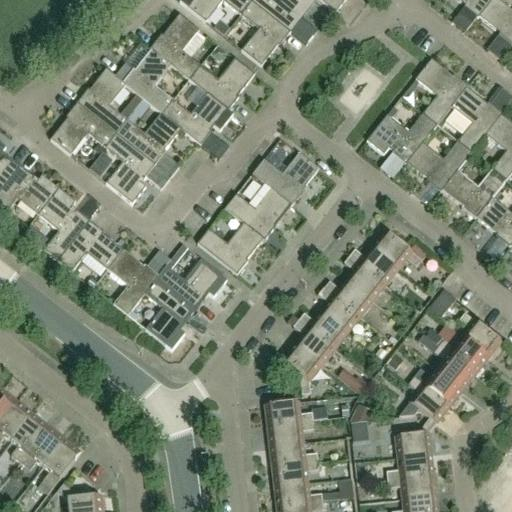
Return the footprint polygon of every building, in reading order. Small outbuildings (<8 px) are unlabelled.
[(250,5),(244,0),(192,0),(185,10),(205,26),(222,4),(240,19),(250,5)] [(299,21),(315,0),(314,0),(253,0),(250,5),(290,36),(300,22),(299,21)] [(314,0),(315,0),(335,16),(346,2),(345,1),(345,0),(314,0)] [(478,20),(493,0),(494,0),(453,0),(464,9),(463,10),(477,22),(479,20),(478,20)] [(511,14),(494,0),(493,0),(478,20),(479,20),(499,36),(498,38),(511,49),(511,48),(511,14)] [(279,49),(290,36),(250,5),(240,19),(257,33),(241,54),(260,70),(277,48),(279,49)] [(170,69),(188,83),(199,69),(188,60),(203,42),(196,37),(198,34),(178,18),(161,39),(160,38),(149,52),(150,53),(151,53),(171,69),(170,69)] [(216,50),(210,59),(215,63),(220,62),(225,56),(216,50)] [(171,69),(151,53),(150,53),(134,74),(133,73),(132,74),(122,86),(122,87),(125,89),(136,99),(142,103),(150,109),(160,118),(160,117),(161,118),(172,104),(154,90),(169,71),(170,69),(171,69)] [(237,99),(254,77),(234,62),(217,83),(199,69),(188,83),(206,97),(226,113),(225,113),(227,114),(228,113),(238,100),(237,99)] [(450,111),(466,91),(467,90),(453,79),(452,80),(431,63),(415,83),(436,100),(422,117),(436,129),(450,111)] [(120,73),(114,80),(122,86),(132,74),(124,67),(120,73)] [(109,110),(125,89),(122,87),(122,86),(114,80),(105,73),(88,94),(87,93),(76,107),(115,138),(126,124),(109,110)] [(484,138),(500,118),(501,119),(502,117),(488,106),(487,107),(466,91),(450,111),(471,127),(456,145),(471,156),(485,139),(484,138)] [(227,114),(225,113),(226,113),(206,97),(190,118),(172,104),(161,118),(180,133),(199,149),(211,135),(209,134),(213,129),(219,134),(232,117),(228,113),(227,114)] [(142,103),(136,99),(121,118),(127,123),(132,116),(142,103)] [(115,138),(76,107),(65,120),(67,121),(50,143),(70,159),(86,137),(98,147),(104,151),(115,138)] [(127,123),(132,128),(138,121),(132,116),(127,123)] [(126,124),(115,138),(170,181),(179,170),(163,157),(165,155),(164,154),(180,133),(161,118),(160,117),(160,118),(144,138),(126,124)] [(406,166),(422,146),(422,147),(436,129),(422,117),(408,135),(387,118),(371,138),(392,155),(391,157),(405,168),(406,167),(406,166)] [(511,127),(501,119),(500,118),(484,138),(485,139),(505,155),(491,172),(505,184),(511,175),(511,127)] [(170,181),(115,138),(104,151),(122,165),(105,187),(125,203),(142,181),(143,182),(145,180),(161,192),(170,181)] [(441,194),(456,174),(457,174),(471,156),(456,145),(442,163),(422,147),(422,146),(406,166),(406,167),(427,183),(426,184),(440,195),(441,194)] [(98,147),(93,153),(99,158),(104,151),(98,147)] [(0,194),(19,170),(6,159),(5,160),(0,156),(0,194)] [(98,180),(110,164),(101,157),(88,172),(98,180)] [(301,194),(318,172),(298,157),(281,178),(263,163),(251,178),(263,187),(269,192),(270,192),(290,208),(289,208),(291,209),(302,195),(301,194)] [(58,192),(41,179),(36,185),(32,182),(33,180),(19,170),(0,194),(0,218),(2,220),(16,202),(37,218),(58,192)] [(475,221),(491,201),(491,202),(505,184),(491,172),(477,190),(457,174),(456,174),(441,194),(462,210),(460,212),(475,223),(476,222),(475,221)] [(242,227),(242,226),(262,242),(262,243),(263,244),(275,230),(273,229),(289,208),(290,208),(270,192),(269,192),(263,187),(247,208),(235,198),(224,212),(242,227)] [(58,192),(37,218),(58,235),(43,253),(57,264),(89,225),(75,214),(74,215),(69,212),(75,205),(58,192)] [(510,249),(511,245),(511,217),(511,218),(491,202),(491,201),(475,221),(476,222),(496,238),(495,239),(509,250),(510,249)] [(122,253),(101,237),(102,235),(89,225),(57,264),(71,275),(85,257),(106,273),(122,253)] [(20,227),(16,231),(22,237),(28,230),(24,226),(20,227)] [(246,263),(262,243),(262,242),(242,226),(242,227),(226,247),(208,233),(196,247),(236,278),(247,264),(246,263)] [(46,243),(28,230),(22,237),(31,243),(34,245),(40,250),(46,243)] [(421,264),(384,235),(371,251),(398,272),(405,263),(415,271),(421,264)] [(203,300),(220,279),(200,263),(183,284),(170,274),(187,252),(182,248),(157,279),(158,279),(154,284),(193,315),(204,301),(203,300)] [(398,272),(371,251),(364,261),(354,253),(349,260),(385,289),(398,272)] [(143,298),(154,284),(158,279),(157,279),(144,269),(143,270),(122,253),(106,273),(127,290),(113,308),(127,319),(144,298),(143,298)] [(385,289),(349,260),(343,267),(353,274),(346,283),(372,305),(385,289)] [(372,305),(346,283),(338,293),(329,285),(323,292),(360,321),(372,305)] [(183,328),(193,315),(154,284),(143,298),(144,298),(161,312),(144,333),(164,349),(181,327),(183,328)] [(360,321),(323,292),(318,299),(328,306),(320,316),(347,337),(360,321)] [(439,322),(455,303),(443,293),(427,313),(439,322)] [(347,337),(320,316),(313,325),(303,317),(298,324),(334,353),(347,337)] [(500,346),(463,317),(458,324),(468,331),(460,341),(487,362),(500,346)] [(334,353),(298,324),(292,331),(302,338),(295,348),(321,369),(334,353)] [(431,333),(425,339),(438,349),(443,343),(437,338),(431,333)] [(422,337),(417,344),(432,356),(438,349),(425,339),(422,337)] [(487,362),(460,341),(453,350),(443,343),(438,349),(474,378),(487,362)] [(308,385),(321,369),(295,348),(282,364),(298,378),(301,399),(310,398),(308,385)] [(474,378),(438,349),(432,356),(442,364),(435,373),(461,394),(474,378)] [(379,351),(374,357),(381,362),(386,355),(379,351)] [(394,356),(386,367),(394,374),(403,363),(394,356)] [(461,394),(435,373),(427,382),(418,375),(412,382),(449,411),(461,394)] [(355,382),(349,390),(360,398),(367,388),(357,380),(355,382)] [(430,458),(428,437),(449,411),(412,382),(407,388),(417,396),(409,406),(429,422),(415,438),(394,441),(396,462),(430,458)] [(0,425),(16,405),(0,393),(0,392),(0,425)] [(10,445),(32,418),(16,405),(0,425),(0,444),(4,440),(10,445)] [(299,418),(298,405),(264,409),(266,430),(312,425),(311,416),(299,418)] [(347,408),(340,409),(341,420),(348,419),(347,408)] [(369,423),(372,415),(358,408),(350,425),(369,423)] [(19,466),(48,430),(32,418),(10,445),(4,454),(10,459),(19,466)] [(302,446),(301,435),(313,434),(312,425),(266,430),(268,450),(302,446)] [(42,470),(64,443),(48,430),(19,466),(29,474),(36,465),(42,470)] [(52,492),(80,456),(64,443),(42,470),(49,476),(42,484),(52,492)] [(304,458),(302,446),(268,450),(271,471),(317,465),(316,457),(304,458)] [(433,478),(430,458),(396,462),(398,474),(385,475),(386,484),(433,478)] [(307,487),(306,476),(318,474),(317,465),(271,471),(273,491),(307,487)] [(435,499),(433,478),(386,484),(387,492),(400,491),(401,503),(435,499)] [(308,499),(307,487),(273,491),(276,511),(322,506),(322,505),(353,502),(351,483),(337,485),(339,496),(308,499)] [(101,511),(100,499),(75,502),(75,498),(62,488),(56,495),(66,503),(66,511),(101,511)] [(436,511),(435,499),(401,503),(402,511),(436,511)]
